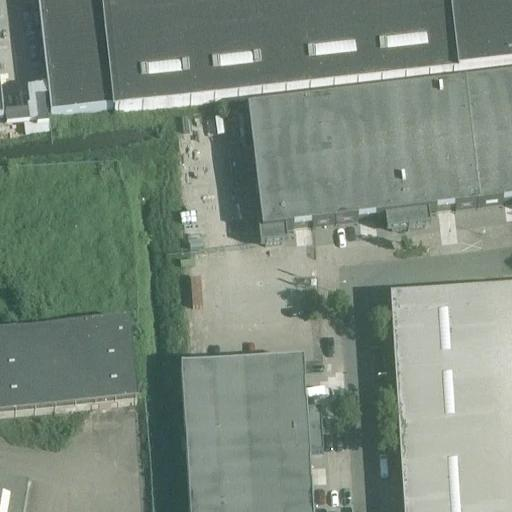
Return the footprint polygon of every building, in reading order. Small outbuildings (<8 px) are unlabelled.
[(102,0),(36,0),(50,119),(113,112),(114,116),(284,97),(272,0),(164,0),(103,7),(102,0)] [(511,0),(272,0),(284,97),(511,71),(511,0)] [(511,81),(451,89),(466,211),(511,205),(511,81)] [(451,89),(393,96),(408,231),(424,229),(423,216),(466,211),(451,89)] [(393,96),(316,105),(331,227),(390,220),(391,233),(408,231),(393,96)] [(316,105),(247,113),(262,235),(264,235),(265,248),(281,246),(280,233),(331,227),(316,105)] [(511,511),(511,292),(389,301),(402,511),(511,511)] [(129,326),(0,338),(0,420),(87,412),(137,407),(129,329),(129,326)] [(303,365),(180,373),(185,446),(321,438),(320,421),(306,422),(303,365)] [(322,454),(321,438),(185,446),(189,511),(272,511),(312,509),(309,455),(322,454)] [(0,511),(22,511),(27,487),(0,482),(0,511)]
